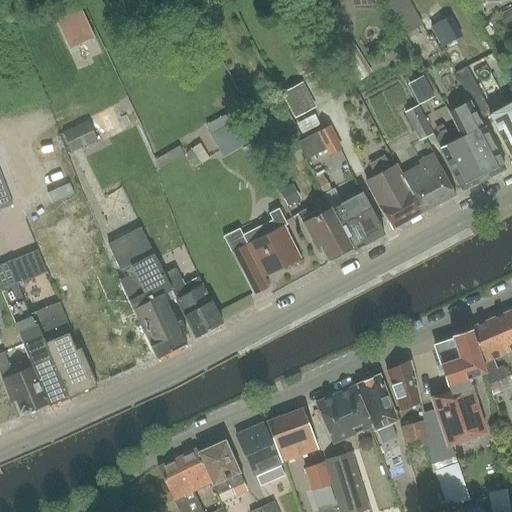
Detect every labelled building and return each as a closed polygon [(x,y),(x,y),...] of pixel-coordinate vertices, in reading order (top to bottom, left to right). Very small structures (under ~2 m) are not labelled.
[(423,24),(408,0),(387,0),(386,1),(406,35),(423,24)] [(55,14),(71,49),(96,37),(80,3),(55,14)] [(352,40),(332,53),(345,74),(350,70),(357,81),(372,72),(352,40)] [(306,76),(322,68),(314,51),(297,60),(306,76)] [(466,68),(455,74),(470,102),(480,120),(491,115),(466,68)] [(418,106),(433,98),(422,77),(407,85),(418,106)] [(291,117),(317,105),(306,82),(280,94),(291,117)] [(485,181),(506,170),(485,126),(483,127),(470,102),(450,112),(464,141),(485,181)] [(511,103),(491,115),(490,115),(511,155),(511,103)] [(419,142),(426,139),(434,135),(418,106),(404,113),(419,142)] [(87,122),(62,134),(72,154),(87,146),(88,150),(97,145),(95,141),(96,141),(87,122)] [(485,181),(464,141),(462,138),(452,143),(442,124),(435,128),(438,134),(435,140),(440,149),(447,162),(448,162),(463,192),(485,181)] [(330,125),(298,142),(307,159),(326,150),(329,156),(343,148),(330,125)] [(202,164),(210,159),(200,144),(193,148),(193,149),(186,154),(195,167),(202,163),(202,164)] [(426,210),(457,195),(434,154),(420,161),(421,165),(402,175),(422,212),(426,210)] [(402,175),(397,166),(368,181),(394,228),(422,212),(402,175)] [(0,205),(1,208),(13,204),(0,170),(0,205)] [(355,249),(385,233),(363,193),(333,209),(352,245),(355,249)] [(352,245),(333,209),(332,206),(317,214),(316,211),(308,215),(305,210),(298,214),(317,249),(323,246),(329,257),(333,255),(335,256),(348,250),(349,247),(352,245)] [(239,229),(223,237),(252,295),(269,287),(264,276),(299,258),(284,228),(287,226),(278,209),(268,214),(272,222),(243,237),(239,229)] [(129,302),(153,359),(187,343),(183,335),(187,333),(180,320),(176,322),(163,295),(172,290),(141,228),(108,245),(122,274),(131,269),(133,274),(125,279),(135,299),(129,302)] [(172,292),(175,297),(196,338),(223,323),(198,275),(184,281),(176,264),(166,269),(176,289),(172,292)] [(49,351),(45,343),(45,344),(38,326),(16,284),(18,283),(13,271),(0,276),(0,292),(24,347),(30,360),(32,366),(49,405),(68,396),(49,351)] [(81,347),(97,384),(115,376),(114,373),(120,370),(121,372),(153,359),(129,302),(125,294),(94,307),(97,315),(93,316),(88,303),(66,313),(81,347)] [(492,360),(511,352),(511,316),(510,312),(472,328),(472,330),(483,363),(487,372),(490,385),(507,378),(502,367),(496,370),(492,360)] [(49,351),(68,396),(91,386),(97,384),(81,347),(75,350),(68,333),(55,339),(48,322),(38,326),(45,344),(45,343),(49,351)] [(489,385),(490,385),(487,372),(483,363),(472,330),(452,337),(453,339),(436,345),(450,390),(455,405),(470,400),(475,398),(469,381),(472,380),(471,377),(484,373),(489,385)] [(49,405),(32,366),(13,374),(5,352),(0,353),(0,371),(9,395),(14,393),(21,411),(28,414),(49,405)] [(400,411),(420,403),(411,363),(386,373),(400,411)] [(380,375),(356,386),(373,426),(374,429),(397,421),(382,379),(380,375)] [(356,386),(317,403),(335,442),(373,426),(356,386)] [(486,433),(475,398),(470,400),(455,405),(450,390),(449,390),(449,391),(431,397),(436,412),(424,416),(432,463),(454,456),(450,445),(486,433)] [(283,461),(319,448),(303,409),(268,422),(283,461)] [(423,421),(401,427),(406,447),(426,442),(423,421)] [(280,463),(281,462),(264,424),(237,436),(254,474),(256,473),(260,483),(284,472),(280,463)] [(218,494),(245,482),(226,441),(200,452),(213,482),(218,494)] [(200,452),(199,451),(198,449),(179,458),(194,490),(213,482),(200,452)] [(354,454),(327,462),(341,511),(364,511),(370,510),(354,454)] [(180,511),(203,511),(194,490),(179,458),(159,466),(180,511)] [(448,504),(471,499),(463,461),(440,466),(448,504)] [(316,489),(330,485),(323,463),(306,468),(312,490),(316,489)] [(261,507),(263,511),(279,511),(274,501),(261,507)]
